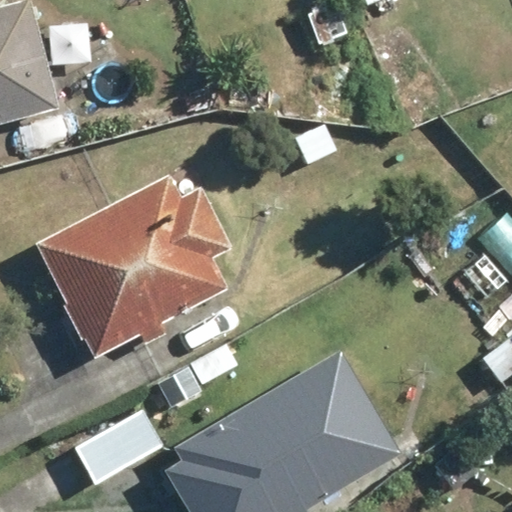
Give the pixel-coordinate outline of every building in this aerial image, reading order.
[(352,0),(360,16),(396,0),(352,0)] [(330,4),(294,23),(315,62),(351,43),(330,4)] [(0,129),(50,116),(19,5),(0,10),(0,129)] [(160,182),(19,250),(77,369),(130,343),(134,352),(157,342),(153,332),(218,301),(201,266),(218,259),(192,196),(171,204),(160,182)] [(511,334),(471,362),(511,422),(511,334)] [(161,454),(170,468),(150,479),(168,511),(315,511),(392,469),(328,359),(161,454)] [(135,412),(67,452),(90,492),(159,451),(135,412)]
